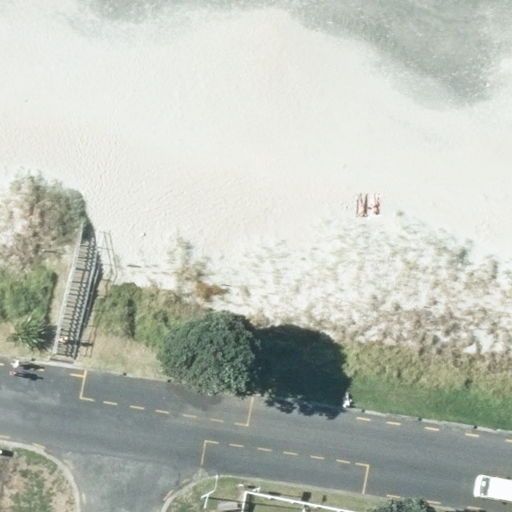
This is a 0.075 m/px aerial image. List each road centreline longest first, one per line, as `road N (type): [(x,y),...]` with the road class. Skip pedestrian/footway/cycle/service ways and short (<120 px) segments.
road 1 (tertiary): [(128,428),(511,486)]
road 2 (tertiary): [(0,407),(128,428)]
